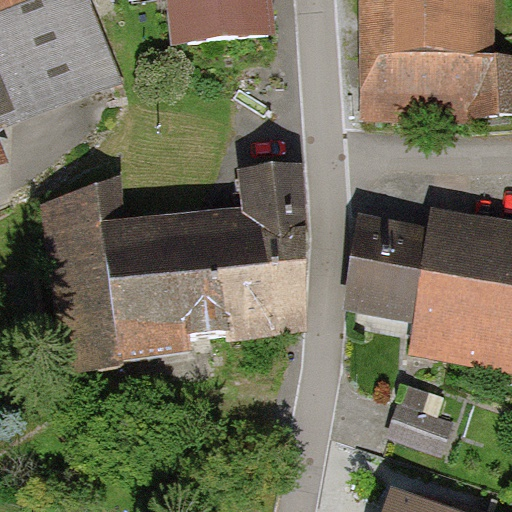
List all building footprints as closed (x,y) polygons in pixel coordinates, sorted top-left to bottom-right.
[(0,0),(0,165),(16,159),(7,137),(125,91),(89,0),(0,0)] [(172,0),(180,59),(294,45),(288,0),(172,0)] [(511,0),(366,0),(367,133),(511,132),(511,0)] [(238,161),(241,205),(246,282),(314,278),(306,157),(238,161)] [(71,363),(188,353),(182,286),(246,282),(241,205),(137,214),(133,173),(55,179),(71,363)] [(511,277),(511,236),(362,206),(343,302),(419,317),(412,351),(495,365),(511,277)] [(511,277),(495,365),(511,368),(511,277)] [(318,344),(313,280),(186,290),(190,353),(318,344)] [(447,398),(406,385),(387,441),(446,460),(458,424),(441,418),(447,398)]
